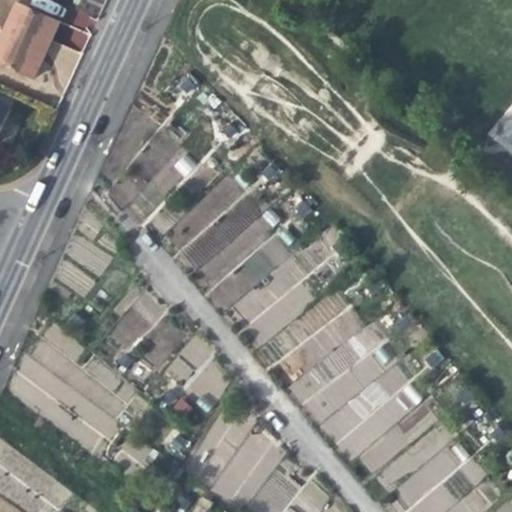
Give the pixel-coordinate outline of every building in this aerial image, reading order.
[(18,5),(0,45),(0,66),(35,82),(48,52),(61,24),(18,5)] [(511,104),(487,135),(511,155),(511,104)] [(0,133),(10,112),(0,107),(0,133)] [(187,176),(195,162),(181,154),(173,168),(187,176)] [(227,175),(165,235),(216,287),(213,290),(250,328),(309,270),(272,233),(278,227),(227,175)] [(295,381),(397,511),(429,511),(478,474),(392,365),(383,372),(354,335),(317,364),(296,337),(304,331),(302,329),(323,313),(318,307),(271,344),(298,379),(295,381)] [(126,347),(148,329),(135,313),(113,330),(126,347)] [(43,342),(79,357),(85,342),(49,327),(43,342)] [(184,381),(193,369),(177,358),(168,370),(184,381)] [(18,383),(100,452),(121,428),(111,420),(135,391),(98,361),(73,392),(36,361),(18,383)] [(210,491),(248,511),(280,511),(296,483),(274,470),(287,448),(248,426),(250,424),(228,412),(206,452),(226,463),(210,491)] [(132,432),(119,448),(143,468),(156,453),(132,432)] [(0,482),(40,511),(57,511),(72,492),(0,439),(0,482)] [(314,510),(329,498),(313,478),(298,490),(314,510)] [(20,511),(0,497),(0,511),(20,511)]
